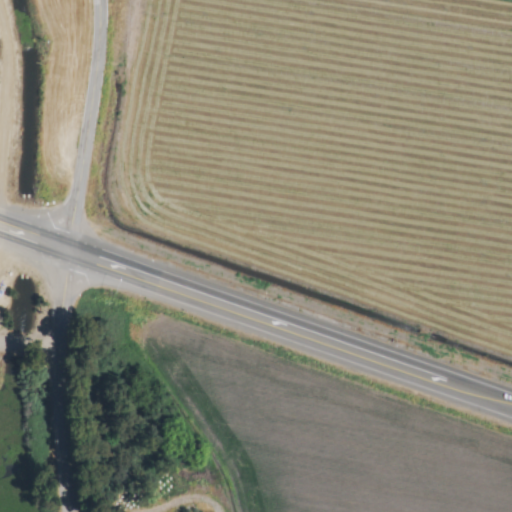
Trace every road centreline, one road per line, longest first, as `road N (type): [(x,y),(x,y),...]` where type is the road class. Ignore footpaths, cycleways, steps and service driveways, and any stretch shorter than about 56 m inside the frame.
road 1 (tertiary): [(100,0),(60,335),(69,511)]
road 2 (trunk): [(67,250),(472,393)]
